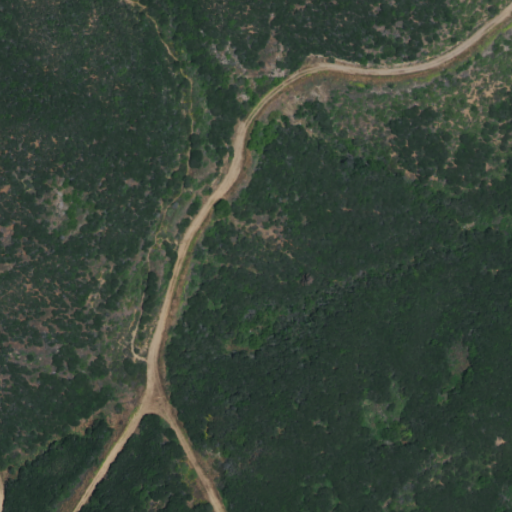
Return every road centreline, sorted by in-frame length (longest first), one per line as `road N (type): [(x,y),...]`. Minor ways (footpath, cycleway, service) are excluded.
road 1 (track): [(511,8),(452,53),(399,70),(310,75),(280,91),(254,117),(231,176),(192,237),(137,420),(80,511),(2,509),(0,483)]
road 2 (track): [(220,511),(150,365)]
